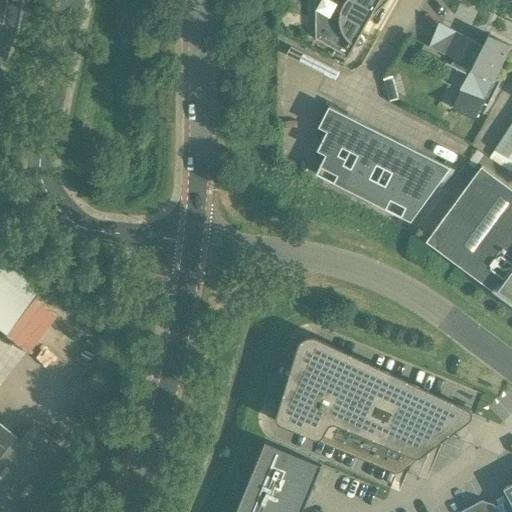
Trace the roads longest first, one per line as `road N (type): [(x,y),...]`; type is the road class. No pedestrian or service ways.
road 1 (unclassified): [(74,0),(47,151),(52,186),(68,213),(96,234),(193,247)]
road 2 (residential): [(511,372),(398,287),(352,268),(283,252),(193,247)]
road 3 (tertiary): [(130,511),(161,415),(193,247)]
road 4 (tertiary): [(193,247),(195,0)]
road 5 (unknown): [(420,0),(368,74),(323,88),(310,110),(307,161)]
